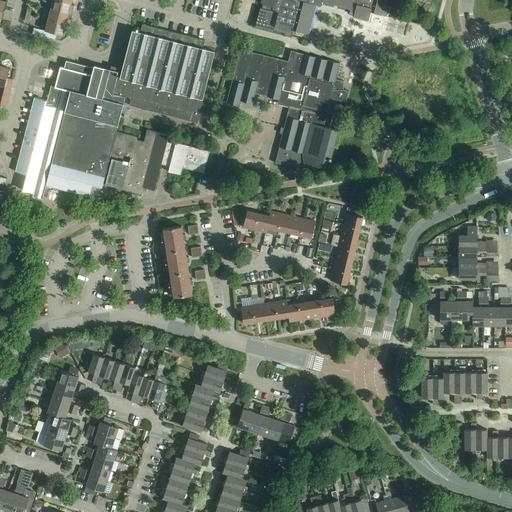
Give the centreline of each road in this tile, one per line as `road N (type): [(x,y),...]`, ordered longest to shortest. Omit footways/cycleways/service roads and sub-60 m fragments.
road 1 (tertiary): [(500,183),(439,194),(404,213),(389,242),(359,375)]
road 2 (residential): [(227,341),(134,316),(59,326),(25,342),(0,394)]
road 3 (tertiary): [(379,375),(411,240),(500,183)]
road 4 (tertiary): [(359,375),(366,400),(411,460),(458,485)]
road 5 (residential): [(129,511),(160,416),(108,401)]
road 6 (residential): [(470,33),(511,180)]
road 7 (tertiary): [(458,485),(382,396),(379,375)]
road 8 (residential): [(0,449),(53,471),(60,497),(91,511)]
